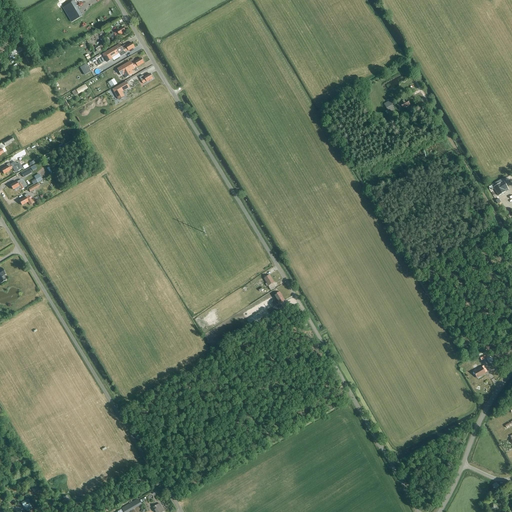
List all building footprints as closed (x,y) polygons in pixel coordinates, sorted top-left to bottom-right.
[(119,35),(125,32),(123,27),(117,31),(116,30),(115,31),(116,32),(113,34),(116,37),(119,35)] [(125,46),(117,50),(118,50),(120,54),(119,54),(121,56),(125,54),(125,53),(128,51),(135,47),(132,43),(126,47),(125,46)] [(116,47),(103,55),(107,63),(113,60),(112,58),(119,54),(120,54),(118,50),(117,50),(116,47)] [(130,61),(117,69),(122,77),(124,76),(126,79),(133,74),(131,71),(134,69),(134,68),(137,66),(144,63),(141,59),(135,62),(133,59),(130,60),(130,61)] [(139,78),(143,84),(146,82),(147,82),(153,78),(150,74),(144,78),(143,75),(139,78)] [(114,79),(109,82),(112,88),(117,85),(114,79)] [(59,89),(60,91),(65,88),(61,80),(54,84),(58,90),(59,89)] [(126,82),(113,90),(119,100),(124,96),(122,92),(129,87),(126,82)] [(85,85),(76,90),(79,94),(88,89),(85,85)] [(403,109),(410,105),(407,100),(400,103),(400,104),(397,105),(399,109),(402,107),(403,109)] [(394,110),(391,104),(390,102),(384,105),(389,113),(394,110)] [(5,145),(14,141),(12,137),(3,142),(5,145)] [(7,166),(1,170),(3,174),(10,170),(9,170),(13,168),(15,173),(22,169),(19,163),(16,165),(15,162),(11,164),(10,165),(9,163),(6,165),(7,166)] [(29,168),(21,173),(24,178),(32,173),(29,168)] [(16,182),(10,185),(12,190),(14,189),(14,190),(16,191),(20,188),(21,190),(26,187),(26,186),(25,184),(23,181),(21,182),(20,180),(16,182)] [(493,188),(498,196),(505,192),(504,190),(508,189),(504,182),(493,188)] [(38,183),(28,189),(30,192),(40,187),(38,183)] [(24,196),(25,197),(19,201),(21,205),(28,202),(30,205),(34,203),(29,195),(28,196),(27,195),(24,196)] [(269,275),(264,278),(267,283),(265,284),(267,286),(268,286),(271,291),(275,288),(273,284),(274,283),(269,275)] [(276,299),(272,302),(274,306),(284,300),(280,292),(274,296),(276,299)] [(260,313),(248,321),(253,328),(265,319),(260,313)] [(481,361),(486,358),(489,364),(494,361),(487,349),(478,354),(479,356),(481,361)] [(484,370),(486,369),(484,365),(473,371),(477,378),(486,373),(484,370)] [(63,498),(64,500),(60,502),(64,507),(71,503),(67,496),(63,498)] [(135,501),(122,508),(122,509),(124,511),(128,511),(138,507),(141,505),(138,499),(135,501)] [(28,501),(23,503),(26,510),(31,508),(28,501)]
